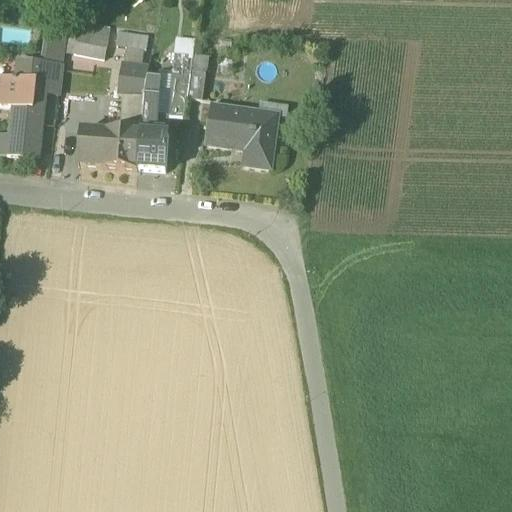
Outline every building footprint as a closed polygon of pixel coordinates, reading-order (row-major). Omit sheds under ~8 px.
[(49,55),(65,56),(69,25),(48,23),(42,67),(47,68),(49,55)] [(74,57),(105,63),(110,32),(79,26),(74,57)] [(117,49),(146,54),(148,41),(119,37),(117,49)] [(48,68),(63,70),(65,56),(49,55),(47,68),(48,68)] [(173,76),(191,77),(191,76),(193,59),(175,57),(173,76)] [(0,108),(14,111),(11,141),(9,160),(32,163),(38,113),(43,114),(45,98),(48,68),(47,68),(42,67),(19,65),(17,84),(0,81),(0,108)] [(45,98),(59,99),(63,70),(48,68),(45,98)] [(124,99),(144,100),(147,81),(148,80),(136,78),(138,71),(123,68),(118,100),(124,100),(124,99)] [(149,73),(138,71),(136,78),(148,80),(149,73)] [(170,115),(185,116),(187,104),(191,77),(173,76),(171,95),(170,115)] [(188,103),(203,105),(206,78),(192,76),(188,103)] [(147,81),(144,100),(157,101),(158,94),(159,82),(147,81)] [(159,101),(157,120),(168,121),(170,122),(170,115),(171,95),(158,94),(157,101),(159,101)] [(122,128),(141,129),(144,100),(124,99),(124,100),(122,128)] [(159,101),(157,101),(144,100),(141,129),(141,138),(138,174),(166,177),(168,141),(167,141),(155,141),(157,120),(159,101)] [(244,170),(270,174),(277,120),(213,112),(208,150),(234,153),(234,151),(246,153),(244,170)] [(38,164),(43,114),(38,113),(32,163),(38,164)] [(167,141),(168,121),(157,120),(155,141),(167,141)] [(102,173),(105,137),(81,135),(78,171),(102,173)] [(138,176),(138,174),(141,138),(127,138),(105,137),(102,173),(138,176)] [(0,159),(9,160),(11,141),(0,139),(0,159)]
